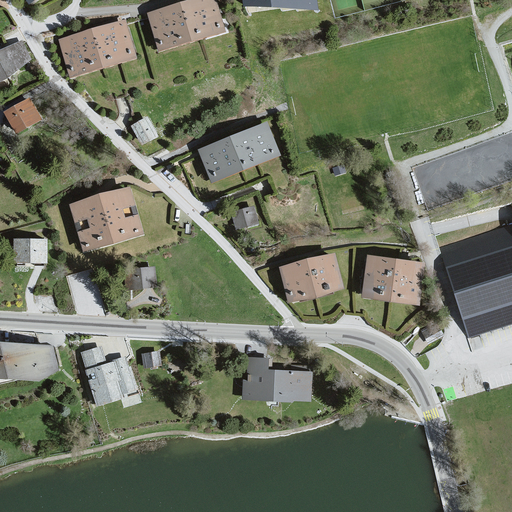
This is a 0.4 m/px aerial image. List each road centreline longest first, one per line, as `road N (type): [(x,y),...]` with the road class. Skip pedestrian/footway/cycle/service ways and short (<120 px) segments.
road 1 (residential): [(295,334),(248,270),(43,63),(8,0)]
road 2 (tertiary): [(295,334),(0,318)]
road 3 (tertiary): [(452,511),(434,423),(408,369),(369,342),(295,334)]
